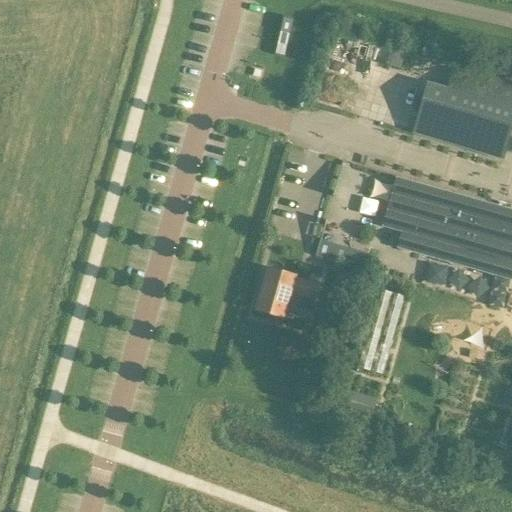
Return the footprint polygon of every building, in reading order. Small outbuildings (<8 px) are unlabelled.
[(404,52),(391,48),(386,64),(400,68),(404,52)] [(502,160),(511,126),(511,109),(427,84),(413,133),(502,160)] [(511,209),(396,176),(386,211),(405,216),(396,249),(429,258),(494,276),(498,260),(511,263),(511,209)] [(368,254),(319,240),(315,255),(364,269),(368,254)] [(314,284),(313,284),(306,282),(295,279),(295,278),(269,271),(258,310),(282,318),(289,293),(314,300),(318,285),(314,284)] [(365,366),(388,371),(404,293),(381,289),(365,366)]
